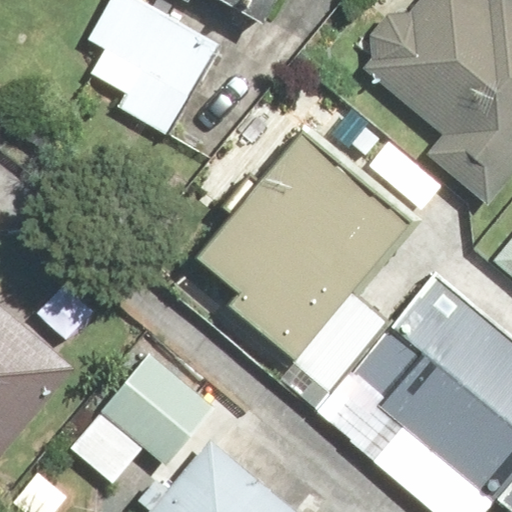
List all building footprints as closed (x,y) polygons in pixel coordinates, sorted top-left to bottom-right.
[(155,0),(116,0),(95,36),(115,47),(99,73),(133,94),(125,106),(170,133),(225,42),(155,0)] [(230,0),(276,26),(290,0),(230,0)] [(511,0),(426,0),(413,16),(411,16),(409,15),(408,15),(406,15),(405,15),(403,15),(401,15),(400,15),(398,15),(397,16),(395,16),(394,17),(392,18),(391,19),(390,20),(388,21),(387,22),(386,23),(385,24),(384,26),(383,27),(383,28),(382,30),(381,32),(381,33),(381,35),(381,36),(381,38),(381,40),(381,41),(381,43),(381,44),(382,46),(383,47),(383,49),(368,66),(448,134),(433,151),(492,202),(511,178),(511,0)] [(250,286),(237,301),(304,357),(286,379),(320,408),(393,320),(358,290),(422,214),(316,126),(210,253),(250,286)] [(511,246),(502,258),(511,266),(511,246)] [(430,349),(511,417),(511,325),(448,272),(403,326),(430,349)] [(0,299),(0,453),(2,455),(78,365),(0,299)] [(209,374),(166,339),(78,446),(122,482),(151,447),(174,465),(222,407),(198,387),(209,374)] [(511,494),(511,417),(430,349),(386,401),(359,378),(328,415),(383,461),(414,424),(507,501),(511,494)] [(312,511),(223,437),(159,511),(312,511)] [(57,511),(82,484),(52,457),(19,494),(39,511),(57,511)]
